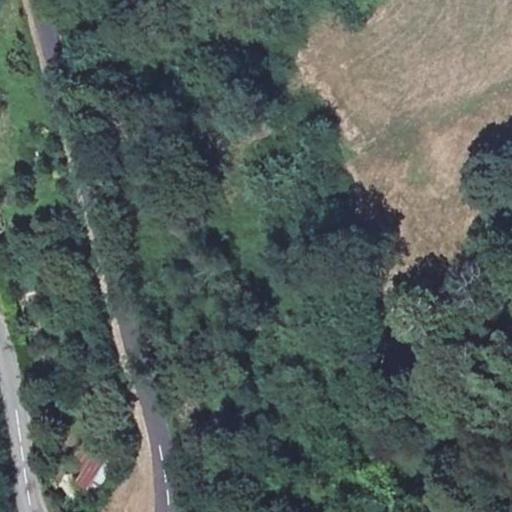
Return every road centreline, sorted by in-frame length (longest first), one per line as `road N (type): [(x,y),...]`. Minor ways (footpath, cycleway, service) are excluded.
road 1 (unclassified): [(49,0),(160,459),(153,511)]
road 2 (unclassified): [(29,511),(0,351)]
